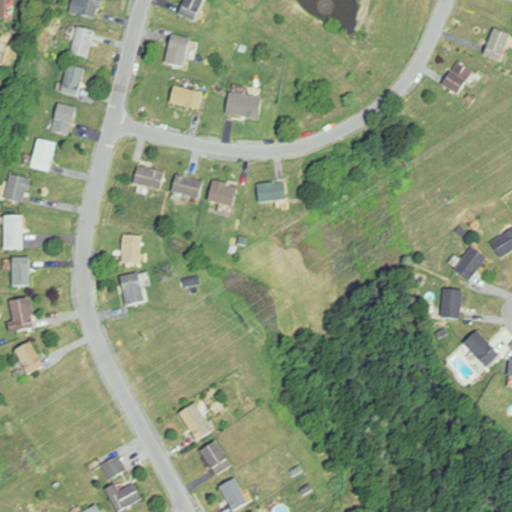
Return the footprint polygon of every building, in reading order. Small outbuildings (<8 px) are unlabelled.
[(103,0),(82,0),(78,15),(98,20),(103,0)] [(206,0),(186,0),(180,15),(197,22),(206,0)] [(89,59),(96,32),(79,27),(72,54),(89,59)] [(511,37),(511,35),(496,29),(487,53),(504,60),(511,37)] [(166,62),(184,68),(193,40),(175,35),(166,62)] [(460,94),(475,71),(460,61),(444,84),(460,94)] [(86,69),(68,66),(62,93),(80,97),(86,69)] [(172,103),(200,111),(205,94),(176,86),(172,103)] [(261,119),(264,97),(231,92),(227,115),(261,119)] [(77,107),(58,104),(54,133),(72,136),(77,107)] [(57,143),(38,140),(33,169),(52,172),(57,143)] [(166,172),(139,166),(135,184),(163,190),(166,172)] [(26,204),(33,179),(13,174),(5,198),(26,204)] [(173,193),(201,198),(204,181),(177,175),(173,193)] [(238,185),(214,181),(210,202),(235,206),(238,185)] [(260,202),(287,202),(287,183),(260,183),(260,202)] [(24,215),(5,215),(6,249),(25,249),(24,215)] [(511,229),(492,242),(501,258),(511,251),(511,229)] [(143,236),(124,236),(124,264),(143,264),(143,236)] [(456,271),(470,282),(488,258),(473,247),(456,271)] [(32,259),(13,259),(13,287),(32,287),(32,259)] [(122,277),(127,306),(146,302),(141,274),(122,277)] [(464,291),(446,290),(444,319),(463,320),(464,291)] [(30,298),(12,301),(16,321),(8,323),(11,332),(36,327),(30,298)] [(465,343),(479,330),(502,353),(488,366),(465,343)] [(16,350),(28,376),(45,368),(33,342),(16,350)] [(215,432),(198,403),(181,413),(198,442),(215,432)] [(217,441),(202,451),(218,476),(233,466),(217,441)] [(128,469),(111,478),(104,465),(120,455),(128,469)] [(113,488),(127,511),(151,497),(137,474),(113,488)] [(85,511),(108,511),(103,503),(85,511)]
